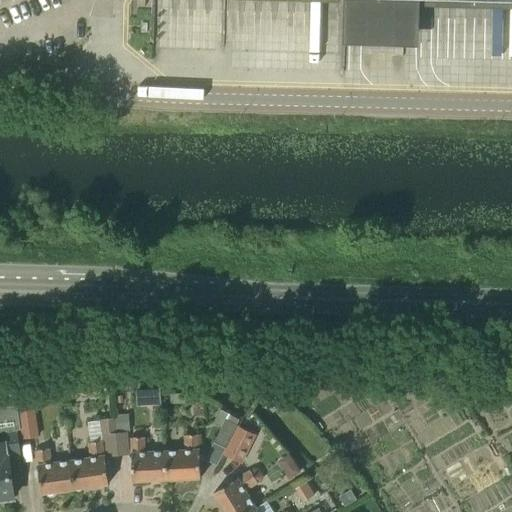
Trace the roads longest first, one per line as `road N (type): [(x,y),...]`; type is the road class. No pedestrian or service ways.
road 1 (unclassified): [(511,107),(184,98),(0,82)]
road 2 (primary): [(511,302),(0,290)]
